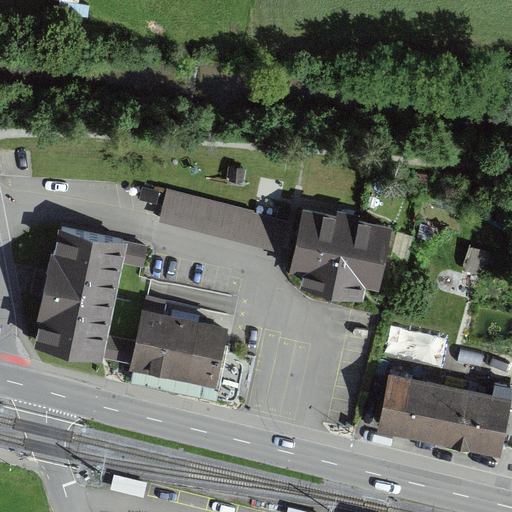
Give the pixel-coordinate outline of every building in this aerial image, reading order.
[(244,164),(230,163),(230,177),(243,178),(244,164)] [(289,218),(166,187),(158,216),(282,247),(289,218)] [(392,217),(303,201),(291,265),(304,268),(302,282),(363,293),(365,278),(381,281),(392,217)] [(46,294),(36,337),(102,352),(107,332),(123,260),(146,265),(152,239),(60,218),(48,269),(37,266),(31,290),(46,294)] [(471,244),(466,263),(486,269),(491,249),(471,244)] [(228,319),(144,302),(137,338),(132,359),(132,364),(216,380),(228,319)] [(137,338),(107,332),(102,352),(132,359),(137,338)] [(450,409),(455,383),(389,368),(377,422),(430,434),(436,406),(450,409)] [(495,391),(455,383),(450,409),(436,406),(430,434),(501,449),(511,399),(511,382),(498,381),(495,391)] [(115,473),(111,487),(144,495),(148,481),(115,473)]
